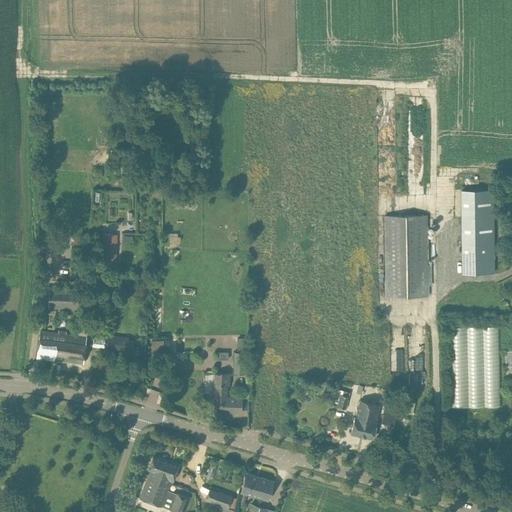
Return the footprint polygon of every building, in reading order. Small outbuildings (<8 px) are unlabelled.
[(495,273),(494,189),(461,190),(462,273),(495,273)] [(428,295),(428,285),(426,215),(385,216),(386,296),(428,295)] [(102,234),(102,264),(116,264),(117,234),(102,234)] [(132,243),(133,236),(122,235),(122,243),(132,243)] [(170,236),(169,245),(179,245),(180,236),(170,236)] [(89,288),(49,287),(48,308),(88,310),(89,288)] [(451,326),(453,407),(501,406),(499,325),(451,326)] [(83,363),(84,353),(87,330),(79,329),(79,335),(66,334),(66,332),(58,331),(58,333),(40,330),(37,357),(83,363)] [(94,337),(93,346),(129,350),(129,349),(134,350),(135,339),(131,339),(131,338),(108,335),(108,339),(94,337)] [(235,352),(235,373),(247,373),(247,352),(235,352)] [(242,412),(242,402),(242,396),(227,396),(227,385),(229,385),(229,373),(214,372),(214,401),(213,411),(242,412)] [(349,396),(350,392),(343,390),(342,394),(341,394),(337,406),(346,409),(349,396)] [(379,404),(369,402),(360,400),(356,417),(355,416),(351,433),(373,438),(376,421),(375,421),(379,404)] [(394,426),(397,414),(384,411),(381,422),(394,426)] [(139,498),(149,502),(162,507),(172,481),(173,481),(175,475),(178,466),(153,456),(148,468),(150,469),(139,498)] [(268,499),(271,490),(273,481),(246,473),(243,482),(241,491),(268,499)] [(232,495),(217,490),(213,503),(228,508),(232,495)] [(176,493),(169,510),(175,511),(183,511),(189,498),(176,493)]
